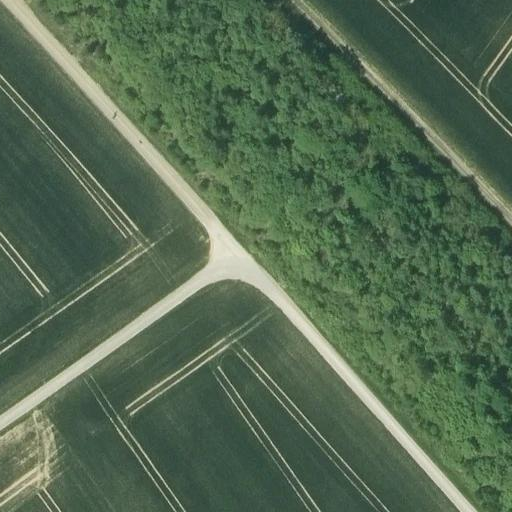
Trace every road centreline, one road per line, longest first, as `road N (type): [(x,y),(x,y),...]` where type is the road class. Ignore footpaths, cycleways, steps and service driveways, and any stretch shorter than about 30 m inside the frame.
road 1 (track): [(3,0),(243,265)]
road 2 (track): [(243,265),(465,511)]
road 3 (track): [(511,227),(285,0)]
road 4 (track): [(243,265),(0,436)]
